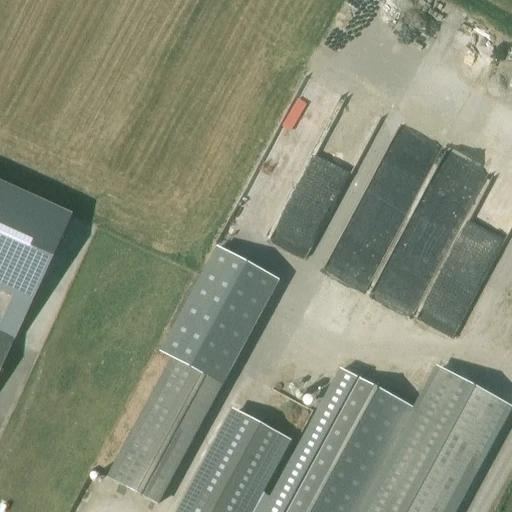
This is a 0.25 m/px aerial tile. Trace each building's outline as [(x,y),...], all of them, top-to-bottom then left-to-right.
[(342,185),(309,170),(345,89),(303,71),(235,224),(310,257),(342,185)] [(0,368),(13,339),(69,216),(0,185),(0,294),(10,299),(0,319),(0,368)] [(452,263),(396,239),(370,299),(458,337),(498,245),(483,238),(479,248),(462,241),(452,263)] [(221,249),(164,354),(171,358),(224,387),(281,281),(221,249)] [(224,387),(171,358),(106,479),(158,507),(224,387)] [(250,511),(289,441),(236,412),(182,511),(453,511),(509,408),(444,373),(422,414),(357,380),(285,511),(250,511)]
